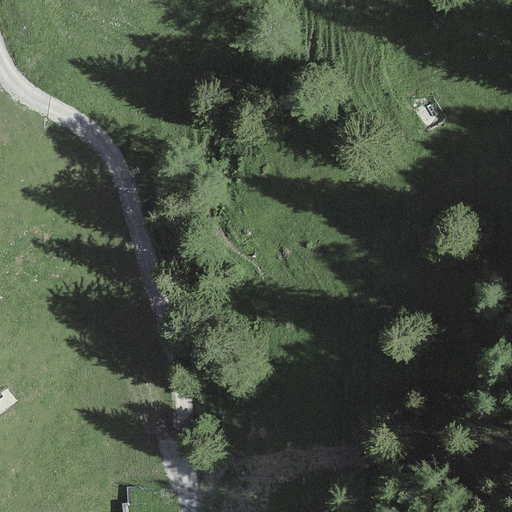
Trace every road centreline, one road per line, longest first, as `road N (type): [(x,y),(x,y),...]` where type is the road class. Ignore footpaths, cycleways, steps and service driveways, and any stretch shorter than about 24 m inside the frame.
road 1 (track): [(0,28),(12,61),(43,95),(90,122),(124,159),(188,408),(197,511)]
road 2 (track): [(113,327),(168,454),(196,493)]
